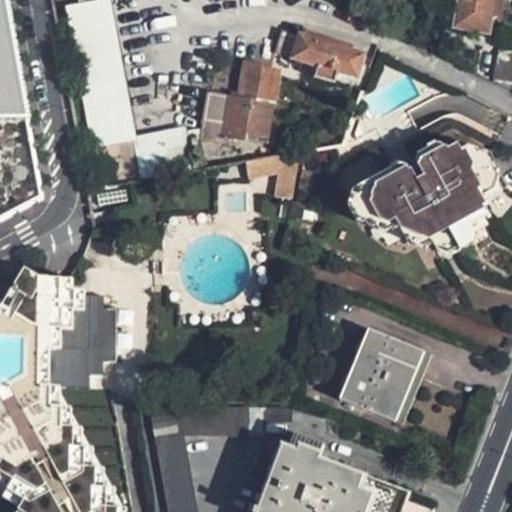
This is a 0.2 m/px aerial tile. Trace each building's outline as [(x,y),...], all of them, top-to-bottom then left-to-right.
[(7,0),(0,0),(0,223),(48,203),(7,0)] [(111,0),(110,0),(66,8),(93,150),(138,142),(111,0)] [(460,0),(456,32),(491,37),(494,18),(496,0),(460,0)] [(496,0),(494,18),(501,20),(503,0),(496,0)] [(355,79),(362,59),(288,33),(281,53),(317,67),(312,78),(332,85),(336,73),(355,79)] [(511,47),(503,47),(499,81),(511,83),(511,47)] [(239,99),(231,97),(206,93),(198,139),(224,143),(225,140),(249,143),(250,137),(269,140),(275,105),(280,71),(245,64),(239,99)] [(184,136),(135,145),(139,163),(142,183),(151,181),(192,174),(188,154),(184,136)] [(198,139),(184,136),(188,154),(192,174),(195,158),(198,139)] [(355,207),(368,231),(377,234),(378,234),(395,224),(400,233),(409,248),(411,247),(429,237),(432,243),(468,223),(486,212),(489,211),(484,203),(477,190),(498,178),(502,176),(492,159),(483,156),(468,165),(464,158),(460,149),(448,156),(418,172),(412,175),(355,207)] [(419,161),(417,169),(418,172),(448,156),(446,153),(438,151),(419,161)] [(468,165),(483,156),(472,153),(464,158),(468,165)] [(266,206),(291,204),(288,156),(231,167),(236,186),(263,179),(266,206)] [(119,167),(122,186),(142,183),(139,163),(119,167)] [(355,207),(412,175),(410,172),(402,170),(354,197),(349,214),(357,230),(368,231),(355,207)] [(497,196),(501,183),(498,178),(477,190),(484,203),(497,196)] [(486,212),(468,223),(473,231),(487,223),(489,217),(486,212)] [(432,243),(435,249),(440,257),(451,261),(473,248),(477,240),(473,231),(468,223),(432,243)] [(395,224),(378,234),(380,238),(388,240),(400,233),(395,224)] [(425,255),(435,249),(432,243),(429,237),(411,247),(413,251),(425,255)] [(0,457),(6,461),(1,469),(18,480),(11,490),(27,500),(22,509),(26,511),(120,511),(121,506),(109,506),(110,487),(99,487),(99,466),(88,466),(88,447),(78,447),(77,428),(66,427),(66,407),(55,407),(56,387),(90,387),(90,375),(103,375),(104,361),(114,361),(116,306),(104,306),(103,295),(88,295),(88,288),(77,288),(77,281),(42,279),(28,271),(0,318),(0,457)] [(317,390),(338,398),(365,326),(344,319),(317,390)] [(370,337),(343,408),(397,428),(423,357),(370,337)] [(167,511),(197,511),(185,452),(264,445),(262,431),(293,428),(291,414),(150,424),(167,511)] [(283,448),(259,511),(398,511),(403,500),(377,489),(378,484),(318,462),(320,457),(300,450),(298,455),(283,448)]
